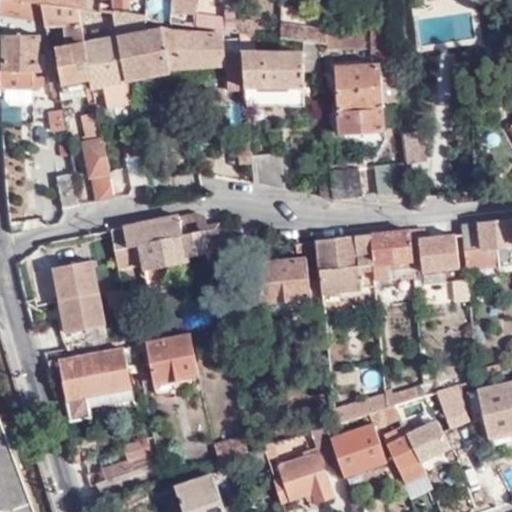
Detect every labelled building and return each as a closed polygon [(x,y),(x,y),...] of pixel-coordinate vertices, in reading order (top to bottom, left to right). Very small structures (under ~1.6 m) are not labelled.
[(44,4),(14,0),(0,0),(0,12),(47,19),(44,4)] [(14,0),(44,4),(80,9),(86,10),(85,0),(14,0)] [(99,12),(99,0),(89,0),(89,11),(99,12)] [(121,0),(122,9),(135,9),(134,0),(121,0)] [(172,0),(172,17),(199,15),(198,0),(172,0)] [(80,9),(44,4),(47,19),(47,23),(63,25),(68,48),(59,49),(65,85),(92,81),(86,44),(80,9)] [(199,15),(199,29),(236,33),(236,18),(236,8),(226,8),(226,18),(199,15)] [(114,14),(119,38),(127,82),(170,75),(170,71),(183,70),(178,39),(178,36),(164,36),(161,28),(155,29),(155,33),(148,33),(146,18),(114,14)] [(256,20),(236,18),(236,33),(245,35),(255,36),(256,20)] [(374,47),(375,47),(388,46),(387,25),(374,25),(374,47)] [(281,26),(282,39),(322,43),(328,44),(328,36),(329,31),(281,26)] [(245,35),(236,33),(235,60),(246,61),(245,53),(245,35)] [(35,35),(0,34),(0,70),(29,71),(30,88),(35,88),(41,82),(41,69),(35,68),(34,44),(35,35)] [(328,36),(328,44),(328,49),(367,47),(366,34),(328,36)] [(178,39),(183,70),(228,65),(227,35),(178,39)] [(119,38),(86,44),(92,81),(94,88),(127,82),(119,38)] [(385,130),(383,102),(399,101),(392,46),(388,46),(375,47),(376,64),(337,66),(341,132),(385,130)] [(245,53),(246,61),(249,107),(306,107),(307,54),(245,53)] [(226,68),(225,96),(237,97),(238,68),(226,68)] [(29,71),(0,70),(0,87),(30,88),(29,71)] [(60,96),(57,76),(47,77),(51,97),(60,96)] [(127,82),(94,88),(95,96),(106,94),(109,109),(131,105),(127,82)] [(53,130),(67,129),(63,110),(50,112),(53,130)] [(93,204),(114,200),(100,120),(87,123),(90,143),(82,144),(93,204)] [(404,133),(407,163),(426,160),(423,132),(404,133)] [(131,185),(145,182),(138,138),(125,140),(127,158),(126,160),(131,185)] [(252,154),(254,185),(283,191),(281,153),(252,154)] [(375,167),(377,193),(409,189),(407,163),(375,167)] [(358,168),(330,170),(331,199),(361,195),(358,168)] [(62,209),(81,206),(76,174),(56,178),(62,209)] [(181,215),(111,229),(113,244),(115,248),(140,244),(144,270),(190,262),(189,259),(228,252),(224,223),(207,225),(208,232),(185,236),(181,215)] [(511,251),(508,219),(460,226),(463,252),(494,248),(495,268),(511,266),(511,251)] [(111,229),(88,233),(90,247),(113,244),(111,229)] [(423,229),(408,231),(412,262),(413,270),(426,269),(427,274),(456,270),(453,237),(430,238),(423,229)] [(408,231),(368,235),(373,282),(388,280),(387,264),(412,262),(408,231)] [(313,241),(314,251),(319,292),(373,286),(373,282),(368,235),(313,241)] [(313,241),(292,244),(293,254),(314,251),(313,241)] [(463,252),(465,269),(465,270),(495,268),(494,248),(463,252)] [(262,317),(311,312),(305,259),(255,263),(262,317)] [(63,343),(105,334),(90,260),(48,269),(63,343)] [(426,269),(413,270),(415,287),(449,283),(451,304),(469,302),(465,270),(465,269),(456,270),(427,274),(426,269)] [(189,335),(146,342),(154,384),(196,376),(189,335)] [(122,349),(57,360),(66,419),(87,416),(86,407),(131,399),(122,349)] [(335,425),(370,414),(386,409),(384,391),(383,381),(376,382),(378,396),(342,408),(341,399),(332,400),(335,425)] [(511,381),(481,386),(490,437),(511,433),(511,381)] [(394,406),(418,398),(428,395),(427,387),(395,396),(394,389),(384,391),(386,409),(394,406)] [(443,415),(446,421),(463,416),(453,387),(433,394),(443,415)] [(425,420),(443,415),(433,394),(428,395),(418,398),(425,420)] [(370,414),(374,428),(400,419),(394,406),(386,409),(370,414)] [(0,511),(36,511),(33,503),(35,502),(0,408),(0,511)] [(406,434),(419,461),(448,450),(436,421),(406,434)] [(319,467),(337,461),(330,442),(325,428),(307,434),(314,455),(277,468),(279,479),(272,482),(280,503),(310,494),(313,506),(331,500),(319,467)] [(337,461),(344,479),(387,465),(374,428),(330,442),(337,461)] [(387,444),(399,470),(419,461),(406,434),(404,428),(385,436),(389,444),(387,444)] [(215,444),(220,460),(253,450),(250,433),(215,444)] [(101,468),(105,480),(134,471),(131,463),(151,456),(146,440),(122,447),(126,460),(101,468)] [(220,460),(216,462),(220,474),(265,460),(260,448),(253,450),(220,460)] [(404,483),(424,474),(419,461),(399,470),(404,483)] [(226,511),(216,476),(175,489),(182,511),(226,511)]
